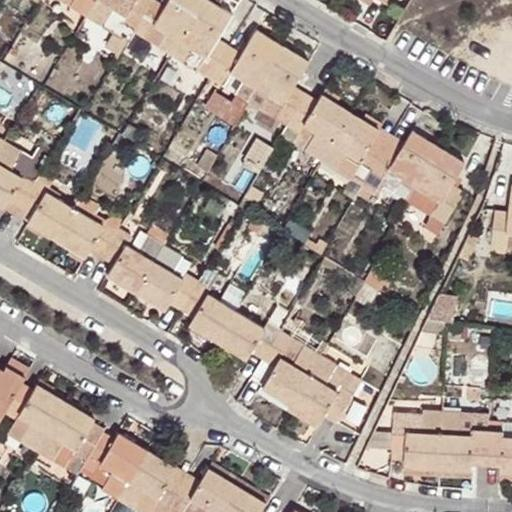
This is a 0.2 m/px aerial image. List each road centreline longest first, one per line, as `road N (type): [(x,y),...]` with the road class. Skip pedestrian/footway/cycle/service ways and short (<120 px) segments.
road 1 (residential): [(511,125),(384,74),(259,0)]
road 2 (residential): [(212,433),(148,360),(0,271)]
road 3 (residential): [(0,334),(120,408),(212,433)]
road 4 (residential): [(372,511),(212,433)]
